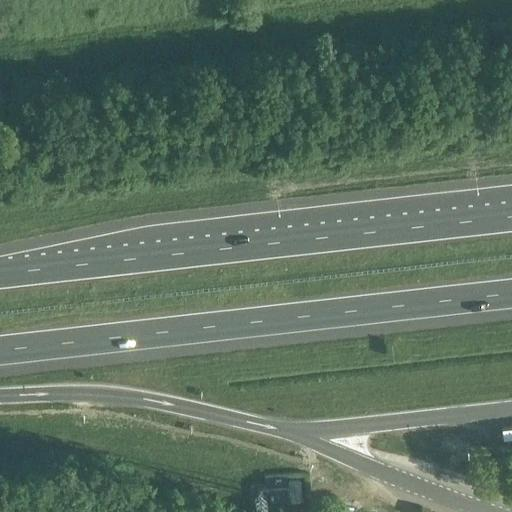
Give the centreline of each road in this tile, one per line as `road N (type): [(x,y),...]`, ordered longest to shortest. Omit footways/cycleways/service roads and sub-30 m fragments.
road 1 (motorway): [(511,217),(0,275)]
road 2 (motorway): [(0,353),(511,295)]
road 3 (motorway): [(0,396),(165,401)]
